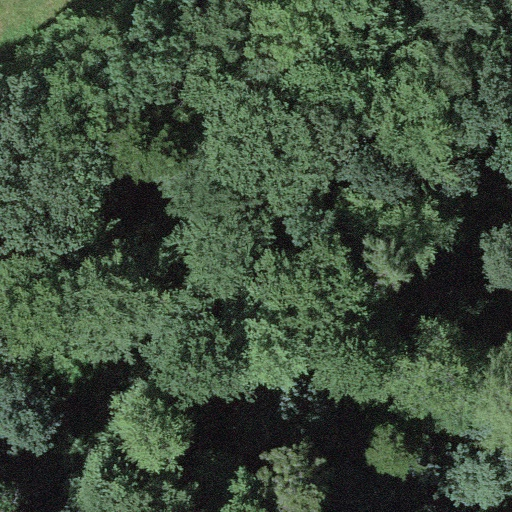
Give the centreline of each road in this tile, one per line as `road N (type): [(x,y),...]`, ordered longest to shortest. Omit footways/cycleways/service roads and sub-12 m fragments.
road 1 (track): [(478,260),(377,274),(175,279),(5,262)]
road 2 (track): [(511,325),(478,260),(511,196)]
